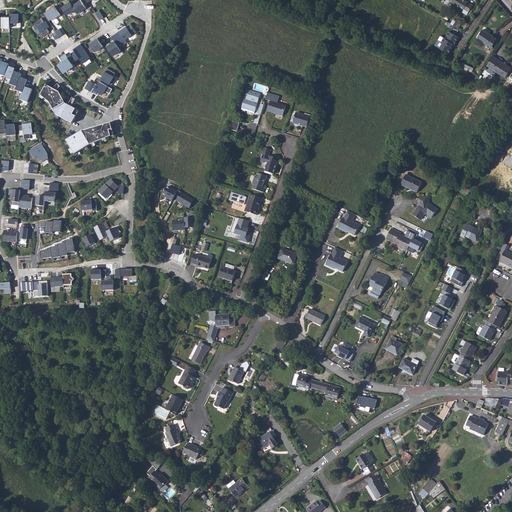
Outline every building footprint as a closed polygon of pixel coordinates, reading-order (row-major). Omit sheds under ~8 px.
[(81,0),(80,0),(72,5),(75,9),(78,13),(86,8),(81,0)] [(461,0),(457,7),(462,10),(463,10),(468,3),(463,0),(461,0)] [(70,2),(62,7),(67,15),(75,9),(72,5),(70,2)] [(476,8),(468,3),(463,10),(468,13),(472,15),(476,8)] [(54,6),(44,13),(48,20),(49,21),(52,19),(53,20),(60,15),(54,6)] [(95,13),(100,20),(104,17),(99,10),(95,13)] [(10,17),(10,24),(15,24),(15,23),(21,23),(21,14),(10,13),(10,17)] [(2,16),(2,28),(10,28),(10,24),(10,17),(2,16)] [(41,18),(33,24),(36,28),(38,27),(41,31),(39,33),(42,37),(50,32),(47,28),(49,26),(46,21),(44,22),(41,18)] [(455,26),(459,29),(464,20),(460,18),(455,26)] [(131,23),(119,31),(125,39),(136,32),(131,23)] [(497,39),(483,29),(478,38),(492,47),(497,39)] [(119,31),(115,34),(124,46),(128,43),(125,39),(119,31)] [(455,44),(459,37),(449,32),(445,38),(444,38),(441,42),(443,43),(440,48),(449,53),(452,48),(452,46),(453,44),(455,44)] [(120,49),(124,46),(115,34),(111,37),(114,41),(110,44),(110,43),(106,46),(114,57),(122,51),(120,49)] [(103,46),(97,38),(90,44),(95,52),(103,46)] [(71,53),(76,61),(80,58),(83,63),(90,58),(81,44),(76,48),(77,49),(71,53)] [(72,63),(76,61),(71,53),(67,56),(66,54),(61,57),(64,61),(58,64),(64,73),(74,66),(72,63)] [(494,55),(487,65),(505,77),(511,67),(494,55)] [(0,67),(0,73),(5,76),(8,66),(9,64),(2,62),(1,64),(0,67)] [(472,71),(474,67),(461,62),(459,66),(472,71)] [(8,66),(5,76),(5,77),(12,79),(14,71),(15,69),(8,66)] [(107,68),(101,79),(112,85),(116,77),(113,76),(115,73),(107,68)] [(14,71),(12,79),(10,84),(17,87),(20,77),(22,74),(14,71)] [(20,77),(17,87),(16,90),(23,93),(25,87),(27,80),(20,77)] [(94,91),(93,93),(98,95),(98,94),(99,92),(102,94),(105,90),(110,93),(112,89),(99,82),(94,91)] [(56,115),(72,124),(79,111),(72,107),(68,105),(66,103),(60,92),(58,91),(54,89),(46,85),(41,95),(49,102),(56,115)] [(20,100),(28,102),(33,90),(25,87),(23,93),(20,100)] [(248,89),(242,107),(255,111),(261,93),(248,89)] [(268,92),(266,99),(271,101),(267,111),(283,116),(286,105),(277,103),(280,96),(268,92)] [(475,98),(469,108),(474,110),(471,114),(480,119),(488,105),(475,98)] [(310,117),(297,113),(293,123),(307,127),(310,117)] [(232,121),(230,129),(238,131),(240,123),(232,121)] [(23,125),(19,125),(20,131),(24,130),(24,135),(25,139),(31,139),(31,135),(36,135),(35,128),(32,128),(32,122),(23,123),(23,125)] [(82,131),(66,140),(75,154),(90,145),(114,135),(111,123),(82,131)] [(15,124),(6,125),(7,133),(7,136),(16,135),(15,124)] [(41,143),(30,151),(34,158),(37,156),(41,162),(48,158),(47,153),(41,143)] [(264,171),(273,174),(276,161),(272,160),(272,157),(267,155),(269,149),(263,147),(261,154),(262,154),(260,161),(263,162),(264,164),(265,168),(264,171)] [(405,172),(400,181),(417,189),(421,180),(405,172)] [(265,180),(266,176),(257,173),(257,176),(255,175),(252,184),(254,184),(253,189),(263,192),(264,187),(262,186),(264,180),(265,180)] [(99,191),(106,198),(118,187),(111,180),(99,191)] [(58,193),(59,188),(50,187),(50,192),(46,192),(45,197),(45,201),(55,202),(56,193),(58,193)] [(167,187),(163,194),(165,196),(165,197),(172,201),(177,191),(170,187),(170,188),(167,187)] [(18,190),(9,189),(9,194),(11,194),(10,199),(12,199),(12,204),(19,205),(20,194),(21,192),(18,192),(18,190)] [(178,190),(175,195),(178,197),(176,201),(189,208),(194,200),(178,190)] [(247,196),(232,191),(229,199),(244,204),(247,196)] [(291,191),(286,203),(291,205),(296,193),(291,191)] [(29,195),(20,194),(19,205),(19,208),(31,209),(33,198),(29,198),(29,195)] [(247,204),(244,211),(255,214),(262,198),(250,194),(249,198),(251,198),(249,203),(247,204)] [(427,195),(417,196),(418,203),(418,204),(417,206),(416,206),(411,212),(419,218),(424,212),(430,216),(436,208),(428,202),(427,198),(427,195)] [(45,197),(37,196),(36,210),(44,210),(45,201),(45,197)] [(81,201),(83,211),(93,209),(93,211),(97,211),(96,200),(81,201)] [(355,214),(348,210),(344,217),(343,218),(338,228),(347,232),(348,232),(355,235),(360,225),(352,221),(355,214)] [(249,221),(234,217),(229,232),(240,235),(239,240),(247,242),(250,233),(246,232),(248,228),(246,228),(249,221)] [(59,221),(54,221),(53,232),(53,234),(54,234),(55,232),(61,232),(62,219),(59,219),(59,221)] [(175,230),(185,230),(185,219),(174,220),(175,230)] [(47,231),(53,232),(54,221),(51,220),(51,222),(46,222),(45,233),(47,233),(47,231)] [(281,221),(276,236),(280,238),(285,223),(281,221)] [(18,231),(17,239),(27,240),(28,225),(22,224),(21,228),(18,227),(18,229),(18,231)] [(105,229),(103,224),(94,228),(100,240),(109,236),(107,232),(105,229)] [(468,227),(464,225),(459,236),(463,238),(464,235),(476,241),(482,228),(477,226),(476,229),(468,226),(468,227)] [(115,228),(107,232),(109,236),(111,242),(119,238),(118,235),(122,232),(116,227),(115,228)] [(396,234),(392,241),(399,244),(398,246),(407,251),(412,240),(405,237),(400,234),(401,233),(392,228),(390,231),(396,234)] [(4,241),(17,242),(17,239),(18,231),(13,230),(13,231),(5,230),(4,241)] [(387,238),(392,241),(396,234),(390,231),(387,238)] [(405,237),(412,240),(414,238),(414,236),(415,235),(407,231),(405,237)] [(430,240),(433,234),(427,231),(424,237),(430,240)] [(83,238),(87,247),(95,243),(91,234),(83,238)] [(70,240),(66,241),(68,255),(70,255),(69,253),(76,252),(73,237),(70,237),(70,240)] [(425,243),(414,238),(412,240),(407,251),(413,253),(414,249),(420,252),(425,243)] [(62,257),(68,255),(66,241),(62,241),(63,243),(58,244),(60,257),(61,259),(62,259),(62,257)] [(54,258),(60,257),(58,244),(55,245),(56,247),(51,248),(52,257),(53,260),(54,260),(54,258)] [(181,247),(172,244),(170,251),(179,254),(181,247)] [(504,244),(499,253),(504,255),(500,262),(511,267),(511,269),(511,268),(511,253),(506,251),(509,246),(504,244)] [(43,259),(52,257),(51,248),(48,248),(48,250),(40,252),(42,261),(43,261),(43,259)] [(278,258),(293,265),(298,255),(282,248),(278,258)] [(343,251),(335,248),(332,255),(330,255),(326,266),(335,270),(336,269),(343,272),(348,262),(340,258),(343,251)] [(211,259),(194,253),(191,262),(196,264),(196,265),(201,267),(202,265),(209,267),(211,259)] [(234,270),(243,273),(245,267),(236,264),(235,266),(225,263),(224,266),(221,265),(218,276),(230,280),(234,270)] [(467,272),(457,267),(449,281),(460,287),(467,272)] [(121,276),(138,276),(136,269),(116,269),(116,278),(121,278),(121,276)] [(92,280),(102,279),(102,278),(106,278),(106,276),(106,270),(92,270),(92,280)] [(413,276),(404,272),(400,279),(405,281),(403,286),(407,288),(409,284),(413,276)] [(380,296),(381,296),(389,278),(381,274),(381,275),(376,273),(370,286),(375,288),(373,292),(372,291),(370,296),(379,299),(380,296)] [(64,286),(64,288),(73,287),(73,282),(75,279),(72,277),(72,274),(63,274),(63,276),(64,286)] [(63,276),(51,277),(51,287),(64,286),(63,276)] [(111,276),(106,276),(106,278),(106,281),(102,281),(102,290),(114,290),(114,281),(111,281),(111,276)] [(34,282),(34,291),(35,297),(48,296),(47,281),(34,282)] [(8,283),(0,283),(0,289),(4,289),(4,294),(11,293),(11,285),(8,286),(8,283)] [(450,293),(452,288),(445,284),(441,293),(444,295),(440,304),(450,310),(455,301),(450,298),(452,295),(450,293)] [(428,322),(430,323),(429,324),(437,328),(440,321),(442,322),(445,316),(444,315),(446,312),(435,306),(432,312),(433,313),(428,322)] [(307,318),(323,324),(327,315),(312,308),(307,318)] [(497,328),(500,329),(507,314),(496,308),(488,323),(497,328)] [(393,318),(393,319),(397,321),(401,311),(397,309),(393,318)] [(215,326),(220,327),(221,327),(230,326),(230,328),(233,328),(236,324),(235,317),(229,318),(229,315),(218,316),(218,311),(207,312),(208,321),(210,321),(210,322),(216,322),(215,326)] [(385,315),(382,322),(388,325),(391,318),(385,315)] [(364,335),(369,337),(375,324),(359,317),(355,326),(366,331),(364,335)] [(488,323),(486,326),(485,326),(483,329),(480,336),(491,342),(496,331),(497,328),(488,323)] [(415,327),(413,334),(420,336),(422,329),(415,327)] [(207,330),(205,339),(211,341),(214,332),(207,330)] [(401,355),(405,344),(393,339),(389,350),(401,355)] [(282,340),(275,349),(280,353),(287,343),(282,340)] [(210,347),(200,342),(191,360),(199,364),(207,350),(208,351),(210,347)] [(333,354),(350,362),(356,348),(344,343),(342,347),(337,345),(333,354)] [(462,354),(460,358),(470,362),(471,358),(472,359),(478,348),(467,343),(461,353),(462,354)] [(457,365),(454,371),(465,377),(472,363),(470,362),(460,358),(456,355),(452,363),(453,363),(457,365)] [(403,369),(417,375),(421,366),(407,360),(403,369)] [(239,369),(245,372),(246,373),(249,366),(247,361),(242,363),(239,369)] [(196,371),(188,366),(178,384),(189,390),(193,382),(192,381),(194,377),(193,377),(196,371)] [(239,369),(236,367),(233,371),(232,371),(231,374),(232,375),(229,380),(231,381),(234,383),(234,382),(238,384),(245,372),(239,369)] [(498,386),(502,387),(507,387),(508,381),(511,382),(511,379),(511,371),(509,371),(508,374),(499,373),(498,386)] [(315,389),(317,382),(311,380),(312,377),(300,374),(296,386),(309,389),(309,388),(315,389)] [(341,389),(317,382),(315,389),(326,393),(325,397),(337,401),(341,389)] [(233,393),(223,388),(220,393),(217,397),(219,398),(217,401),(216,401),(214,404),(215,406),(218,407),(221,408),(223,409),(227,403),(228,403),(233,393)] [(183,400),(173,395),(166,409),(176,414),(183,400)] [(366,406),(375,408),(377,399),(355,395),(353,403),(361,405),(360,407),(366,408),(366,406)] [(500,410),(502,405),(511,409),(511,406),(511,400),(507,400),(487,399),(486,403),(485,409),(489,410),(489,408),(494,409),(495,408),(500,410)] [(439,421),(428,413),(421,422),(432,430),(439,421)] [(476,418),(471,416),(466,427),(471,429),(470,431),(483,437),(489,425),(484,422),(485,421),(479,418),(478,421),(475,419),(476,418)] [(511,425),(511,421),(508,420),(504,418),(498,432),(504,435),(509,425),(511,425)] [(339,429),(342,433),(349,427),(346,423),(339,429)] [(178,433),(175,424),(164,428),(167,433),(165,434),(171,446),(178,443),(179,439),(176,434),(178,433)] [(271,433),(257,441),(263,451),(272,446),(274,449),(279,446),(271,433)] [(191,444),(188,443),(184,452),(197,458),(199,453),(202,454),(204,450),(195,446),(196,445),(192,443),(191,444)] [(371,451),(369,451),(357,457),(363,468),(374,461),(375,458),(371,451)] [(377,469),(373,462),(363,468),(367,475),(377,469)] [(159,474),(155,471),(148,478),(160,489),(165,484),(166,486),(169,482),(159,473),(159,474)] [(380,478),(378,474),(366,480),(369,484),(367,485),(375,499),(385,493),(378,480),(380,478)] [(227,485),(237,498),(249,488),(242,479),(235,484),(232,481),(227,485)] [(442,481),(438,482),(444,492),(448,489),(442,481)] [(438,482),(433,488),(438,496),(444,492),(438,482)] [(307,510),(308,511),(323,511),(327,509),(321,502),(318,504),(317,503),(307,510)] [(425,511),(420,503),(416,505),(420,511),(425,511)]
